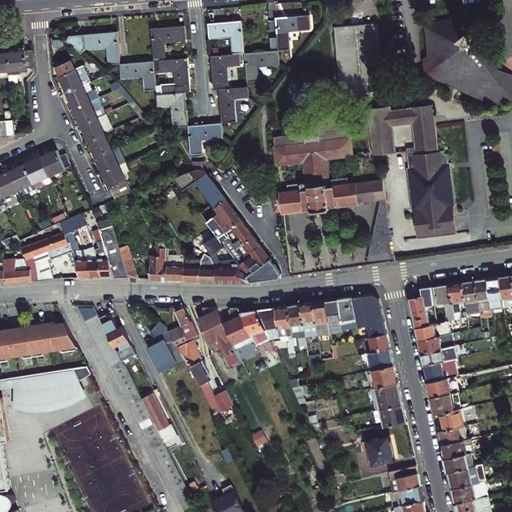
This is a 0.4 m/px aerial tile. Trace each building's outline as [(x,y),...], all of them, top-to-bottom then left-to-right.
[(435,75),(492,102),(501,99),(511,98),(511,96),(511,77),(504,80),(504,79),(506,77),(500,74),(498,77),(497,76),(499,69),(477,44),(474,44),(473,41),(474,40),(472,30),(465,34),(463,37),(461,37),(474,9),(435,23),(435,24),(433,24),(430,24),(427,26),(427,30),(428,31),(430,54),(424,58),(425,74),(432,77),(435,75)] [(288,31),(311,29),(310,14),(294,16),(276,17),(278,37),(279,50),(290,49),(288,31)] [(210,37),(232,35),(234,53),(240,53),(245,52),(242,20),(231,21),(209,23),(210,37)] [(341,98),(368,95),(384,94),(378,23),(335,26),(341,98)] [(151,28),(154,60),(159,60),(166,59),(164,41),(187,39),(185,25),(168,26),(151,28)] [(82,53),(86,48),(108,46),(110,64),(121,63),(118,31),(95,33),(84,34),(71,35),(66,41),(82,53)] [(271,50),(279,50),(278,37),(270,38),(271,50)] [(6,51),(7,69),(8,76),(8,81),(17,80),(16,68),(33,66),(32,49),(24,50),(23,47),(17,46),(18,50),(12,51),(6,51)] [(263,51),(245,52),(248,81),(259,80),(258,66),(280,64),(279,50),(271,50),(263,51)] [(234,53),(211,55),(213,72),(214,89),(219,89),(229,88),(227,65),(241,64),(240,53),(234,53)] [(188,57),(166,59),(159,60),(160,71),(175,70),(176,83),(177,92),(186,91),(191,91),(189,71),(188,57)] [(61,78),(65,87),(62,89),(65,93),(83,85),(89,82),(91,81),(84,65),(76,68),(72,59),(56,66),(61,78)] [(157,89),(154,60),(137,62),(121,63),(122,77),(145,76),(146,90),(157,89)] [(7,69),(0,69),(0,77),(8,76),(7,69)] [(111,85),(114,91),(118,89),(121,88),(118,81),(111,85)] [(83,85),(87,92),(92,90),(89,82),(83,85)] [(166,93),(177,92),(176,83),(165,84),(166,93)] [(75,108),(99,97),(95,89),(92,90),(87,92),(83,85),(65,93),(66,99),(70,97),(72,103),(75,108)] [(130,103),(135,101),(123,86),(121,88),(118,89),(130,103)] [(229,88),(219,89),(221,106),(222,122),(237,121),(235,99),(249,97),(248,86),(229,88)] [(173,104),(174,126),(189,125),(187,106),(186,91),(177,92),(166,93),(157,94),(158,105),(173,104)] [(79,125),(98,117),(106,114),(106,113),(99,97),(75,108),(78,115),(80,119),(76,121),(79,125)] [(141,117),(146,115),(135,101),(130,103),(141,117)] [(420,106),(391,110),(390,106),(368,108),(374,155),(396,152),(393,126),(413,123),(415,146),(416,154),(438,151),(435,124),(429,125),(428,117),(430,117),(432,116),(433,114),(433,112),(433,111),(433,109),(432,108),(431,107),(430,106),(429,106),(427,105),(426,106),(424,106),(423,107),(422,109),(422,110),(420,110),(420,106)] [(98,117),(105,133),(113,130),(106,114),(98,117)] [(283,211),(283,212),(313,208),(313,211),(330,209),(330,206),(359,203),(359,202),(385,198),(383,179),(348,184),(348,177),(328,179),(326,158),(353,154),(348,116),(317,120),(320,136),(306,138),(306,133),(275,137),(278,164),(305,160),(307,182),(288,184),(289,191),(281,192),(281,194),(283,211)] [(105,133),(98,117),(79,125),(81,131),(84,129),(87,134),(89,140),(105,133)] [(5,120),(7,134),(14,133),(13,119),(5,120)] [(205,124),(189,125),(190,139),(191,154),(202,153),(201,139),(224,137),(222,122),(205,124)] [(94,157),(112,149),(105,133),(89,140),(91,145),(94,151),(90,153),(94,157)] [(104,172),(126,162),(119,146),(112,149),(94,157),(95,163),(99,161),(101,166),(104,172)] [(438,151),(416,154),(415,146),(407,147),(409,167),(407,167),(412,211),(414,211),(415,219),(422,218),(422,224),(421,224),(420,225),(418,227),(417,229),(417,231),(417,232),(419,234),(421,236),(423,236),(438,235),(450,233),(452,233),(454,231),(455,229),(455,228),(455,226),(455,225),(454,223),(453,222),(451,221),(450,221),(449,221),(448,215),(454,214),(453,206),(456,206),(451,162),(449,162),(447,153),(445,153),(444,150),(438,151)] [(45,151),(40,154),(50,175),(72,165),(67,153),(61,156),(58,150),(51,153),(47,155),(45,151)] [(30,162),(26,164),(36,187),(44,183),(42,179),(50,175),(40,154),(35,156),(36,159),(30,162)] [(205,160),(193,161),(194,170),(197,169),(204,170),(205,170),(205,160)] [(115,198),(131,191),(124,174),(130,171),(126,162),(104,172),(107,179),(109,183),(106,184),(108,191),(111,189),(115,198)] [(8,169),(18,190),(21,188),(24,195),(37,189),(36,187),(26,164),(19,167),(15,169),(13,166),(8,169)] [(0,176),(0,193),(2,197),(18,190),(8,169),(3,170),(4,174),(0,176)] [(194,170),(174,178),(184,190),(196,181),(218,210),(220,212),(231,204),(205,170),(204,170),(197,169),(194,170)] [(273,195),(275,212),(283,211),(281,194),(273,195)] [(391,259),(385,200),(381,201),(368,262),(391,259)] [(282,273),(231,204),(220,212),(218,214),(216,217),(214,218),(209,223),(218,235),(250,280),(251,282),(266,280),(280,278),(282,273)] [(101,208),(94,210),(97,218),(104,216),(101,208)] [(220,212),(218,210),(211,215),(214,218),(216,217),(218,214),(220,212)] [(65,215),(54,220),(56,225),(67,220),(65,215)] [(83,215),(73,220),(77,229),(87,225),(83,215)] [(100,228),(115,277),(122,277),(129,277),(124,259),(121,251),(121,248),(111,217),(101,220),(97,221),(100,228)] [(74,252),(76,258),(81,277),(81,279),(85,279),(93,278),(85,250),(80,250),(76,240),(75,240),(71,231),(77,229),(73,220),(70,221),(61,225),(64,232),(68,242),(70,241),(74,252)] [(110,278),(115,277),(100,228),(94,231),(98,243),(99,243),(101,247),(96,249),(104,278),(110,278)] [(64,232),(23,248),(27,258),(35,255),(36,261),(38,265),(39,280),(54,279),(52,259),(59,257),(74,252),(70,241),(68,242),(64,232)] [(250,280),(218,235),(204,243),(212,254),(211,256),(216,265),(216,282),(230,282),(243,282),(249,281),(250,280)] [(159,281),(167,281),(169,255),(169,249),(164,241),(156,241),(156,255),(150,255),(150,281),(159,281)] [(183,282),(201,282),(202,260),(191,260),(191,265),(185,265),(183,254),(179,243),(176,245),(178,255),(169,255),(167,281),(183,282)] [(104,278),(96,249),(95,247),(85,250),(93,278),(97,278),(104,278)] [(121,251),(124,259),(132,256),(130,249),(121,251)] [(208,282),(216,282),(216,265),(211,256),(205,253),(202,260),(201,282),(208,282)] [(139,278),(132,256),(124,259),(129,277),(139,278)] [(26,260),(16,261),(16,259),(4,260),(5,270),(6,283),(16,282),(39,280),(38,265),(36,261),(26,262),(26,260)] [(511,275),(508,276),(500,277),(503,297),(504,301),(504,306),(511,305),(511,275)] [(494,302),(494,299),(503,297),(500,277),(494,278),(488,278),(491,303),(494,302)] [(491,303),(488,278),(484,279),(476,280),(480,311),(492,309),(491,303)] [(480,311),(476,280),(470,281),(463,282),(466,300),(468,314),(480,312),(480,311)] [(459,282),(451,284),(456,319),(461,317),(462,317),(459,301),(466,300),(463,282),(459,282)] [(456,319),(451,284),(444,285),(436,286),(438,303),(445,302),(447,320),(449,320),(456,319)] [(430,324),(427,309),(435,307),(432,286),(425,287),(422,287),(423,295),(410,297),(417,327),(430,324)] [(360,326),(370,324),(385,321),(380,298),(379,297),(379,298),(374,294),(373,294),(363,295),(346,297),(339,298),(342,323),(358,320),(360,326)] [(343,330),(342,323),(339,298),(333,299),(326,300),(330,333),(343,330)] [(314,302),(318,334),(330,333),(326,300),(320,301),(314,302)] [(306,336),(318,334),(314,302),(308,303),(301,303),(306,336)] [(306,336),(301,303),(294,304),(289,305),(296,350),(301,350),(299,337),(306,336)] [(296,350),(289,305),(283,306),(268,308),(258,309),(267,329),(279,327),(280,335),(281,335),(282,340),(289,339),(290,341),(289,341),(291,357),(297,356),(296,350)] [(199,335),(195,325),(186,306),(181,308),(175,310),(182,325),(189,340),(199,335)] [(101,320),(95,307),(88,307),(79,307),(110,367),(111,366),(137,416),(148,411),(124,363),(101,320)] [(237,349),(255,340),(241,312),(239,307),(231,307),(229,310),(232,317),(233,318),(225,322),(218,307),(203,307),(207,316),(208,319),(209,321),(202,324),(211,349),(220,345),(226,357),(238,350),(237,349)] [(255,340),(257,344),(265,341),(270,353),(276,350),(267,329),(258,309),(251,310),(241,312),(255,340)] [(101,320),(124,363),(138,356),(124,329),(120,331),(113,319),(110,321),(108,317),(105,318),(101,320)] [(170,337),(169,331),(167,326),(160,320),(150,332),(157,338),(159,341),(148,347),(160,370),(185,357),(177,345),(170,337)] [(358,320),(342,323),(343,330),(360,326),(358,320)] [(430,324),(417,327),(418,332),(419,340),(452,332),(449,320),(447,320),(430,324)] [(1,478),(10,477),(6,439),(2,397),(0,380),(0,359),(9,359),(8,355),(23,354),(23,357),(45,354),(45,351),(60,349),(60,352),(80,350),(66,322),(60,323),(56,323),(56,321),(38,323),(20,326),(0,328),(0,511),(25,511),(24,508),(18,509),(17,506),(20,505),(21,503),(22,502),(22,500),(22,498),(21,496),(20,495),(19,494),(16,492),(13,491),(9,490),(5,490),(2,490),(2,488),(1,478)] [(386,327),(385,321),(370,324),(373,336),(387,333),(386,327)] [(186,341),(189,340),(182,325),(175,328),(169,331),(170,337),(177,345),(186,341)] [(420,344),(422,352),(455,344),(453,332),(452,332),(419,340),(420,344)] [(373,351),(391,348),(389,339),(387,333),(373,336),(370,337),(371,341),(373,351)] [(186,341),(177,345),(185,357),(186,358),(188,357),(192,365),(202,359),(194,339),(187,342),(186,341)] [(257,344),(263,357),(270,353),(265,341),(257,344)] [(423,357),(425,364),(442,360),(459,356),(457,344),(455,344),(422,352),(423,357)] [(374,369),(375,369),(394,364),(393,356),(391,348),(373,351),(370,352),(374,366),(374,369)] [(369,367),(374,366),(370,352),(365,353),(369,367)] [(320,354),(309,357),(310,363),(321,360),(320,354)] [(212,379),(202,359),(192,365),(216,413),(222,410),(226,408),(234,404),(226,390),(214,396),(207,381),(212,379)] [(429,381),(446,377),(442,360),(425,364),(427,372),(429,381)] [(379,386),(398,382),(396,373),(394,364),(375,369),(379,386)] [(93,374),(88,366),(8,376),(13,378),(17,379),(20,380),(25,381),(25,383),(25,384),(31,385),(38,384),(43,383),(49,382),(49,386),(58,384),(66,382),(67,386),(72,385),(74,385),(78,384),(80,383),(83,382),(87,379),(91,375),(93,374)] [(377,387),(379,386),(375,369),(374,369),(369,370),(372,388),(377,387)] [(446,377),(429,381),(431,390),(432,396),(452,391),(460,390),(457,375),(446,377)] [(293,387),(299,386),(297,378),(289,380),(293,387)] [(382,408),(403,403),(401,393),(398,382),(379,386),(377,387),(382,408)] [(311,383),(299,385),(304,395),(313,393),(311,383)] [(299,386),(293,387),(300,404),(307,402),(304,395),(299,385),(299,386)] [(376,409),(382,408),(377,387),(372,388),(376,409)] [(452,391),(432,396),(434,406),(436,413),(440,412),(456,409),(455,406),(452,393),(452,391)] [(459,391),(452,393),(455,406),(462,405),(459,391)] [(170,425),(153,393),(144,398),(166,441),(178,435),(172,424),(170,425)] [(6,439),(14,438),(9,397),(2,397),(6,439)] [(385,426),(407,421),(405,411),(403,403),(382,408),(376,410),(378,420),(384,419),(385,426)] [(456,409),(440,412),(444,429),(464,425),(464,424),(461,407),(456,409)] [(148,411),(137,416),(140,422),(151,416),(148,411)] [(151,416),(140,422),(142,428),(154,422),(151,416)] [(154,422),(142,428),(145,433),(154,450),(165,444),(154,422)] [(464,425),(444,429),(440,430),(441,438),(443,444),(467,438),(464,425)] [(262,431),(254,435),(259,446),(267,442),(262,431)] [(390,435),(364,441),(367,454),(371,453),(373,465),(395,460),(392,446),(390,435)] [(445,453),(446,457),(467,452),(471,451),(474,451),(471,437),(467,438),(443,444),(445,453)] [(200,511),(165,444),(154,450),(185,511),(200,511)] [(447,465),(449,470),(470,466),(467,452),(446,457),(447,465)] [(451,479),(452,488),(485,480),(487,480),(483,463),(474,465),(470,466),(449,470),(451,479)] [(402,489),(421,484),(419,474),(417,465),(390,471),(394,491),(396,490),(402,489)] [(331,471),(334,478),(342,476),(339,468),(331,471)] [(336,483),(346,481),(344,475),(342,476),(334,478),(336,483)] [(2,488),(11,487),(10,477),(1,478),(2,488)] [(485,480),(452,488),(454,495),(456,502),(474,498),(489,495),(485,480)] [(246,511),(232,484),(223,488),(226,494),(219,497),(212,500),(217,511),(246,511)] [(405,504),(424,499),(423,493),(421,484),(402,489),(405,504)] [(331,501),(342,495),(339,489),(327,494),(331,501)] [(405,504),(402,489),(396,490),(400,505),(405,504)] [(352,493),(342,495),(345,503),(353,500),(352,493)] [(489,495),(474,498),(477,511),(486,511),(492,511),(489,495)] [(477,511),(474,498),(456,502),(457,511),(492,511),(486,511),(477,511)] [(427,511),(427,509),(424,499),(405,504),(406,511),(427,511)] [(268,510),(268,511),(277,511),(286,508),(283,503),(268,510)]
